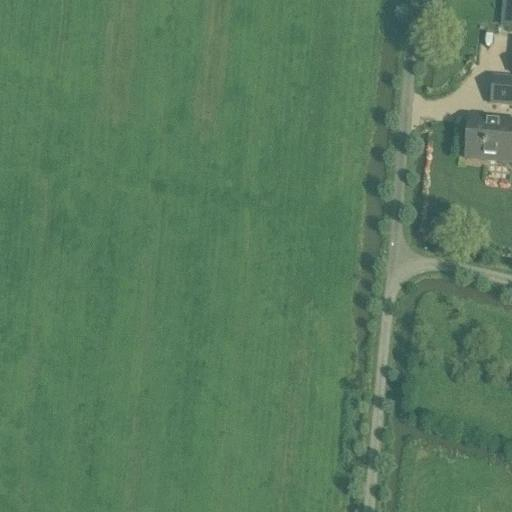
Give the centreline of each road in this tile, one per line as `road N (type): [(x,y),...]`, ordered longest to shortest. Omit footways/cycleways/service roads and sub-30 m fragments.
road 1 (unclassified): [(393,261),(419,0)]
road 2 (unclassified): [(393,261),(368,511)]
road 3 (unclassified): [(511,283),(393,261)]
